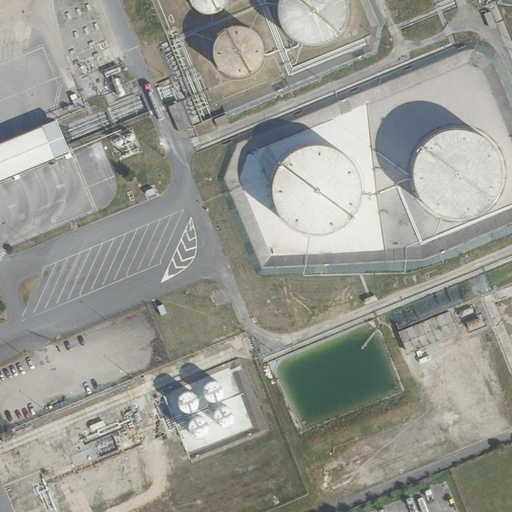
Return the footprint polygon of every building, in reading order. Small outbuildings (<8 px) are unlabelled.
[(188,0),(189,1),(192,5),(193,7),(196,10),(200,13),(205,14),(207,14),(212,14),(216,13),(220,11),(224,8),(227,4),(228,0),(188,0)] [(277,0),(278,1),(277,7),(277,14),(278,17),(280,23),(283,29),(287,34),(293,38),(298,42),(304,44),(311,45),(318,45),(324,44),(330,41),(336,38),(341,33),(345,28),(346,25),(349,19),(350,13),(350,6),(349,0),(277,0)] [(231,28),(226,30),(224,32),(219,35),(216,40),(215,42),(213,48),(213,53),(214,59),(216,64),(217,66),(219,69),(223,73),(228,76),(233,77),(236,78),(241,78),(247,77),(252,75),(254,73),(258,69),(261,65),(264,60),(264,57),(265,52),(264,46),(262,41),(259,36),(257,34),(253,31),(248,28),(242,27),(236,27),(231,28)] [(0,178),(72,148),(58,115),(0,139),(0,178)] [(483,136),(477,133),(474,132),(471,130),(464,129),(458,128),(451,129),(441,131),(435,134),(426,140),(424,143),(420,148),(416,154),(415,157),(413,164),(412,167),(412,174),(412,180),(413,184),(415,190),(418,196),(420,199),(426,207),(432,211),(441,216),(447,218),(454,219),(457,219),(464,219),(471,217),(474,216),(477,215),(483,211),(488,207),(491,205),(495,199),(498,194),(501,187),(502,184),(503,177),(503,170),(502,167),(501,161),(497,151),(495,148),(491,143),(483,136)] [(121,158),(140,151),(131,131),(113,138),(121,158)] [(319,143),(312,143),(308,143),(301,145),(295,148),(292,150),(289,152),(283,157),(279,162),(275,168),(273,171),(271,178),(270,185),(270,189),(270,196),(272,203),(273,206),(276,213),(278,216),(283,221),(288,226),(291,228),(297,232),(304,234),(307,235),(314,236),(322,236),(329,234),(332,233),(339,231),(342,229),(347,224),(352,219),(355,217),(358,210),(361,204),(362,200),(363,193),(363,186),(363,183),(361,176),(359,169),(355,163),(351,157),(348,155),(343,150),(339,149),(336,147),(330,144),(326,144),(319,143)] [(458,332),(449,310),(398,331),(407,353),(458,332)] [(479,318),(470,322),(473,329),(482,325),(479,318)] [(220,399),(222,396),(223,395),(224,391),(223,388),(223,386),(220,383),(217,382),(214,381),(210,382),(207,384),(205,387),(204,390),(204,394),(206,397),(208,399),(211,401),(213,401),(217,401),(220,399)] [(198,402),(198,399),(197,397),(195,394),(192,392),(189,391),(185,391),(182,393),(180,395),(178,399),(178,402),(178,404),(180,407),(181,408),(184,410),(188,411),(191,410),(194,409),(197,406),(198,402)] [(230,409),(229,408),(227,407),(224,407),(220,408),(217,410),(216,411),(215,414),(214,417),(215,419),(216,422),(218,425),(222,426),(225,427),(228,426),(231,424),(233,421),(234,418),(234,414),(233,411),(230,409)] [(207,420),(204,418),(203,417),(199,416),(196,417),(194,418),(192,420),(190,423),(189,426),(190,430),(192,433),(194,435),(196,436),(199,436),(203,436),(206,434),(208,431),(209,428),(209,425),(209,423),(207,420)] [(71,455),(74,464),(93,459),(90,449),(71,455)]
